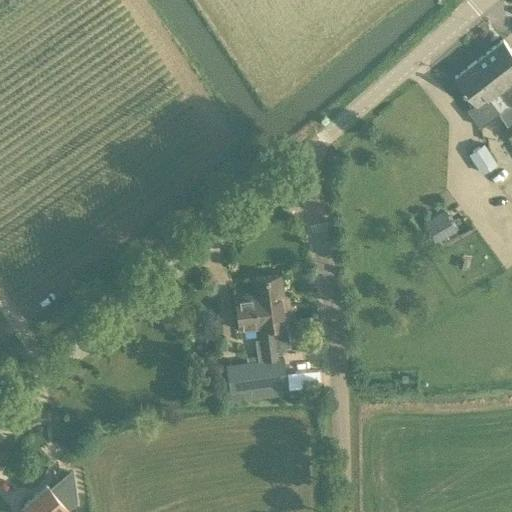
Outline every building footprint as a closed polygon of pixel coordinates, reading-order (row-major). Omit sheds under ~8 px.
[(511,51),(502,39),(473,60),(495,89),(497,87),(511,75),(511,51)] [(511,105),(510,104),(497,87),(495,89),(473,60),(453,77),(474,104),(467,109),(480,126),(498,112),(499,113),(507,125),(511,121),(511,105)] [(511,143),(511,121),(507,125),(502,128),(511,143)] [(481,172),(495,163),(483,144),(469,154),(481,172)] [(435,240),(454,229),(443,210),(425,220),(435,240)] [(286,383),(283,357),(277,358),(276,346),(289,345),(280,274),(250,277),(252,293),(234,295),(238,329),(258,326),(261,346),(255,347),(256,355),(257,360),(246,361),(225,364),(226,369),(218,370),(221,394),(230,393),(231,402),(253,399),(252,388),(286,383)] [(213,403),(212,392),(199,393),(200,404),(213,403)] [(24,511),(59,511),(73,500),(70,470),(69,470),(69,472),(50,489),(45,483),(22,503),(28,509),(24,511)]
